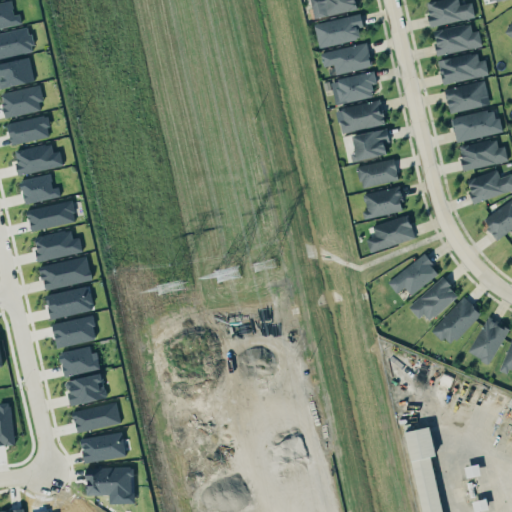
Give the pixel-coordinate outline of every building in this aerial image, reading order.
[(0,27),(21,23),(19,13),(14,14),(10,0),(9,0),(0,2),(0,27)] [(310,0),(314,18),(358,8),(356,0),(310,0)] [(472,1),(459,4),(458,0),(433,0),(426,1),(430,25),(475,17),(472,1)] [(314,23),(320,47),(361,38),(358,28),(363,27),(360,13),(314,23)] [(479,30),(472,31),(470,23),(432,30),(437,55),(482,46),(479,30)] [(0,31),(0,56),(33,51),(29,27),(0,31)] [(320,52),(324,66),(333,64),(336,74),(372,65),(366,41),(320,52)] [(477,51),(437,60),(442,84),(489,74),(485,59),(479,60),(477,51)] [(0,61),(0,86),(33,82),(30,57),(0,61)] [(374,96),(372,84),(377,83),(374,71),(331,79),(335,104),(374,96)] [(481,98),(488,96),(484,80),(444,88),(449,112),(482,105),(481,98)] [(43,109),(38,84),(0,92),(5,117),(43,109)] [(336,108),(340,132),(385,124),(381,100),(336,108)] [(503,132),(500,116),(495,117),(493,109),(451,116),(455,140),(503,132)] [(46,114),(6,122),(11,144),(51,136),(46,114)] [(352,134),(355,153),(351,154),(352,160),(387,155),(385,142),(389,142),(387,129),(352,134)] [(458,145),(463,169),(507,161),(504,145),(498,147),(496,138),(458,145)] [(62,166),(60,150),(53,152),(51,143),(14,149),(18,173),(62,166)] [(398,179),(394,158),(356,166),(361,187),(398,179)] [(511,188),(511,174),(511,173),(500,177),(496,168),(465,179),(474,203),(511,188)] [(61,196),(59,186),(53,187),(50,173),(19,180),(24,203),(61,196)] [(362,193),(366,217),(404,210),(399,186),(362,193)] [(26,210),(31,231),(76,221),(71,199),(26,210)] [(511,228),(511,199),(482,215),(494,238),(511,228)] [(415,238),(408,214),(372,224),(375,235),(366,238),(370,251),(415,238)] [(34,236),(37,247),(34,247),(37,261),(82,251),(79,236),(73,238),(70,228),(34,236)] [(410,293),(439,274),(426,254),(387,279),(396,292),(405,286),(410,293)] [(39,266),(45,290),(92,278),(86,255),(39,266)] [(409,306),(419,317),(424,313),(430,320),(458,294),(442,276),(409,306)] [(45,294),(50,318),(93,309),(88,285),(45,294)] [(450,346),(481,312),(463,295),(432,329),(450,346)] [(56,347),(97,339),(91,314),(51,323),(56,347)] [(469,354),(491,363),(508,325),(486,315),(469,354)] [(511,371),(511,335),(500,367),(511,371)] [(64,376),(98,368),(93,344),(58,352),(64,376)] [(69,404),(106,397),(101,372),(64,380),(69,404)] [(76,432),(121,422),(116,401),(72,411),(76,432)] [(0,404),(0,444),(15,443),(9,403),(0,404)] [(442,511),(432,457),(436,456),(430,426),(406,431),(421,511),(442,511)] [(80,438),(84,462),(126,455),(122,431),(80,438)] [(132,493),(132,466),(86,467),(86,494),(132,493)]
